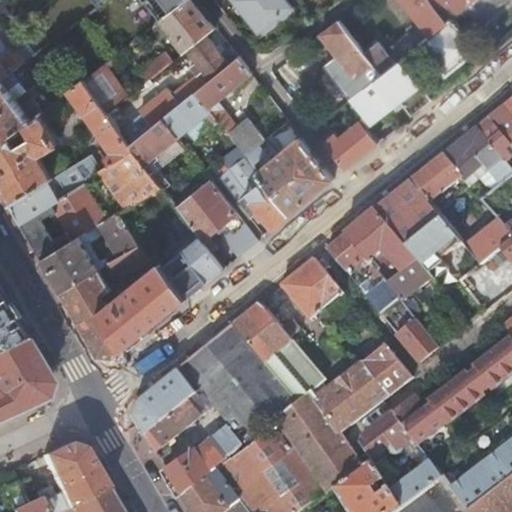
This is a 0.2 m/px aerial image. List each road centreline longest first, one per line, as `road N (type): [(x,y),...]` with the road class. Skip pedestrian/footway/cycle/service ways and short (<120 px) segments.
road 1 (residential): [(94,404),(357,193)]
road 2 (residential): [(357,193),(511,69)]
road 3 (secondary): [(94,404),(0,239)]
road 4 (residential): [(357,193),(260,69)]
road 5 (secondary): [(157,511),(94,404)]
